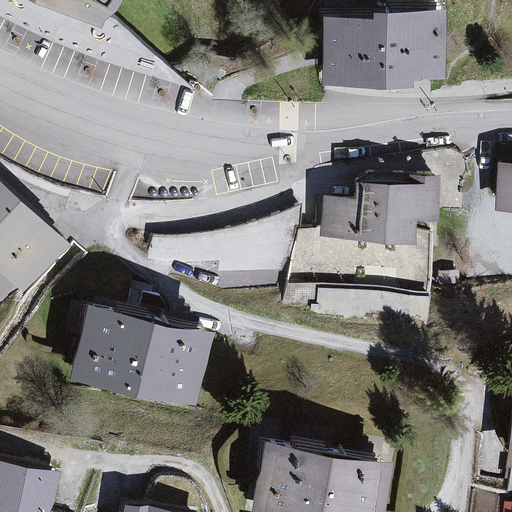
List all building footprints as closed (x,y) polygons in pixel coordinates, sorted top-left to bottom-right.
[(432,0),(309,0),(303,0),(308,77),(437,69),(432,0)] [(511,156),(490,156),(489,206),(511,205),(511,156)] [(347,193),(316,192),(316,237),(408,238),(408,213),(428,214),(428,177),(348,175),(347,193)] [(0,181),(0,270),(10,280),(55,231),(0,181)] [(285,202),(229,223),(243,263),(300,243),(285,202)] [(427,286),(286,282),(285,304),(426,308),(427,286)] [(202,319),(74,296),(59,374),(187,398),(202,319)] [(511,398),(501,397),(496,456),(511,457),(511,398)] [(367,511),(376,449),(250,431),(240,509),(261,511),(367,511)] [(44,473),(0,463),(0,504),(36,511),(44,473)] [(179,511),(115,500),(114,511),(179,511)]
